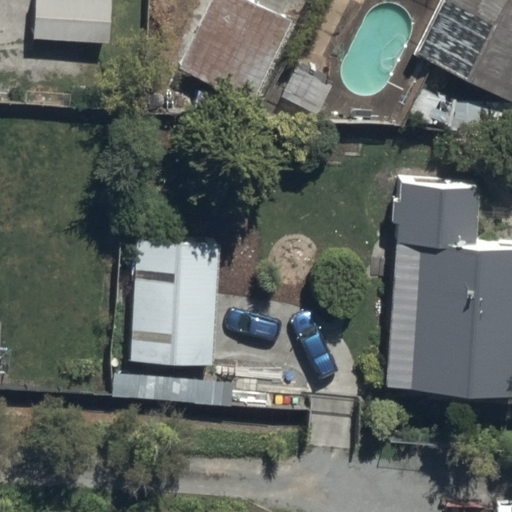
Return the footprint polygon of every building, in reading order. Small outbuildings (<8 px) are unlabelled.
[(104,0),(29,0),(29,33),(104,35),(104,0)] [(287,14),(258,0),(204,0),(177,61),(246,95),(287,14)] [(511,0),(423,0),(412,24),(506,82),(511,71),(511,0)] [(474,174),(394,172),(393,193),(386,193),(386,216),(390,216),(385,378),(511,380),(511,232),(472,232),(474,174)] [(211,358),(215,233),(127,230),(123,355),(211,358)]
